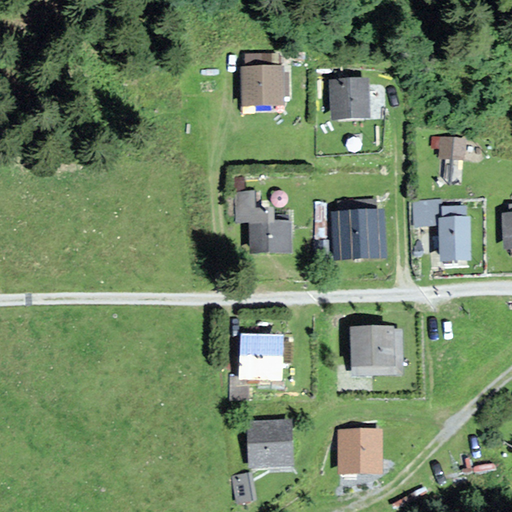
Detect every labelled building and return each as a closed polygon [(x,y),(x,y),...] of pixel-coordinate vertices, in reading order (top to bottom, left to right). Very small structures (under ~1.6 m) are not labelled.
[(247,72),(242,72),(242,108),(281,108),(281,83),(281,77),(281,71),(278,71),(278,57),(247,57),(247,72)] [(366,84),(331,86),(333,123),(368,121),(367,97),(366,84)] [(464,142),(442,140),(441,160),(462,162),(464,142)] [(254,192),(238,192),(238,221),(251,221),(252,250),(290,250),(290,222),(272,222),(272,208),(254,208),(254,192)] [(441,201),(416,202),(417,215),(417,225),(441,224),(443,261),(472,259),(469,205),(459,205),(442,206),(441,201)] [(381,210),(333,212),(335,259),(383,257),(381,210)] [(392,325),(352,326),(353,372),(400,372),(400,329),(392,329),(392,325)] [(281,337),(244,335),(243,375),(280,377),(281,337)] [(290,421),(250,423),(251,463),(291,462),(290,421)] [(379,429),(340,430),(341,471),(380,470),(379,429)] [(255,499),(250,473),(233,476),(238,502),(255,499)]
